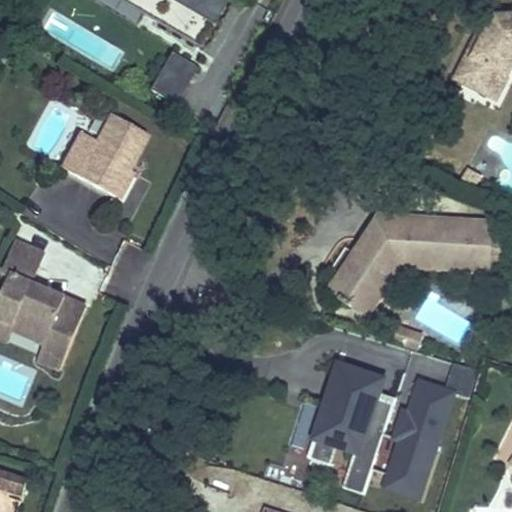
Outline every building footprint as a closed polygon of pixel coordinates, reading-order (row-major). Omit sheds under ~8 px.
[(202,39),(137,0),(127,0),(199,44),(202,39)] [(225,0),(137,0),(202,39),(225,0)] [(511,24),(505,31),(499,40),(496,39),(467,86),(495,103),(510,80),(511,81),(511,24)] [(174,99),(196,63),(170,47),(148,84),(174,99)] [(511,81),(510,80),(495,103),(503,108),(511,94),(511,81)] [(61,168),(116,194),(127,170),(145,131),(106,114),(93,140),(77,133),(61,168)] [(127,170),(116,194),(126,199),(137,175),(127,170)] [(425,213),(388,194),(379,210),(416,229),(425,213)] [(416,229),(379,210),(338,279),(349,285),(345,293),(357,300),(363,292),(370,296),(401,246),(413,246),(414,258),(492,265),(493,244),(481,243),(482,218),(425,213),(416,229)] [(495,219),(482,218),(481,243),(493,244),(495,219)] [(18,239),(13,252),(42,264),(46,250),(18,239)] [(401,246),(370,296),(383,304),(414,258),(413,246),(401,246)] [(13,274),(0,307),(0,316),(18,323),(20,318),(52,329),(47,340),(43,350),(41,356),(64,365),(85,313),(63,305),(66,295),(35,283),(42,264),(13,252),(6,270),(13,274)] [(63,305),(85,313),(88,305),(66,295),(63,305)] [(18,323),(0,316),(0,333),(11,338),(16,329),(18,323)] [(18,323),(16,329),(47,340),(52,329),(20,318),(18,323)] [(405,326),(402,337),(424,343),(427,332),(405,326)] [(479,369),(454,362),(448,383),(472,391),(479,369)] [(381,383),(343,371),(314,458),(333,464),(340,444),(359,450),(347,488),(366,495),(374,469),(392,475),(425,486),(434,460),(432,460),(435,450),(438,450),(443,435),(441,435),(455,393),(421,382),(411,414),(405,412),(400,429),(406,431),(403,439),(385,433),(395,403),(377,397),(381,383)] [(0,485),(21,492),(25,477),(0,469),(0,485)] [(422,497),(425,486),(392,475),(388,486),(422,497)]
